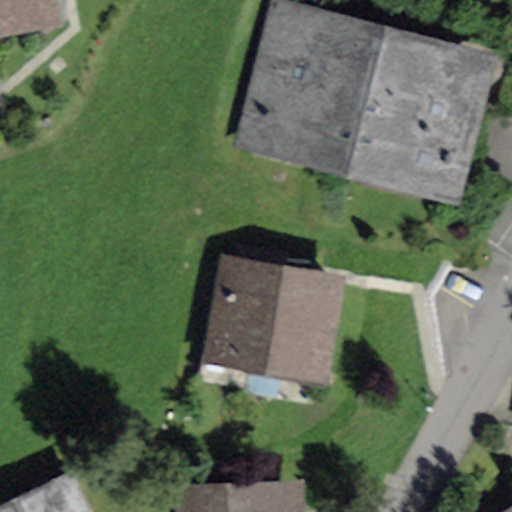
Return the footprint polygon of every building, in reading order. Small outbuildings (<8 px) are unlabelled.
[(0,0),(0,38),(66,27),(61,0),(0,0)] [(464,209),(502,53),(272,0),(236,151),(464,209)] [(239,244),(236,257),(223,255),(202,365),(328,389),(349,279),(289,268),(292,254),(239,244)] [(0,511),(92,511),(72,473),(0,507),(0,511)] [(308,511),(307,480),(177,486),(177,511),(308,511)]
